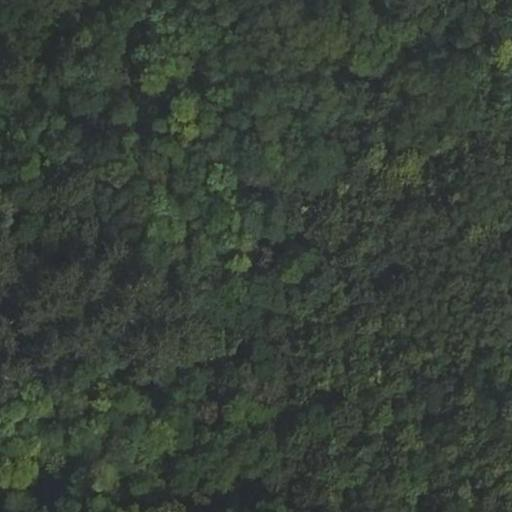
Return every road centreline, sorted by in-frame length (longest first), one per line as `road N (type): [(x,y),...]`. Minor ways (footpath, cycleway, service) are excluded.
road 1 (track): [(405,511),(419,411),(511,235)]
road 2 (track): [(255,55),(377,79),(411,50),(464,62),(505,58),(511,33)]
